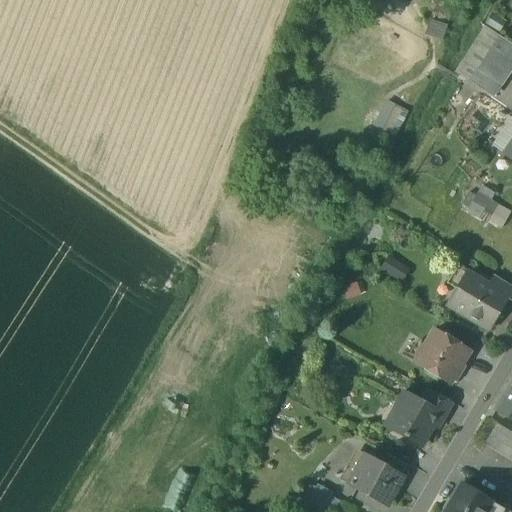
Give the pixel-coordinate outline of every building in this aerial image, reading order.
[(511,46),(500,38),(493,49),(479,71),(501,86),(511,70),(511,46)] [(362,115),(357,128),(394,143),(408,108),(373,94),(370,101),(322,81),(315,97),(362,115)] [(504,227),(511,208),(493,201),(497,191),(480,184),(468,213),(504,227)] [(381,270),(395,278),(401,267),(388,259),(381,270)] [(408,271),(401,267),(395,278),(401,282),(408,271)] [(447,306),(488,330),(506,299),(488,287),(466,274),(447,306)] [(511,287),(494,277),(488,287),(506,299),(510,300),(511,296),(511,287)] [(439,378),(450,385),(470,353),(433,331),(414,363),(426,370),(425,371),(426,376),(433,380),(438,379),(439,378)] [(511,383),(496,410),(511,419),(511,383)] [(439,414),(444,417),(451,404),(427,390),(421,402),(439,413),(439,414)] [(401,437),(420,448),(439,414),(439,413),(421,402),(403,392),(394,409),(399,412),(389,429),(402,436),(401,437)] [(486,447),(511,462),(511,433),(499,425),(486,447)] [(339,481),(348,486),(364,456),(356,451),(339,481)] [(381,465),(401,477),(407,466),(386,455),(381,465)] [(348,486),(386,507),(403,477),(401,477),(381,465),(364,456),(348,486)] [(502,511),(503,511),(461,486),(444,511),(502,511)]
